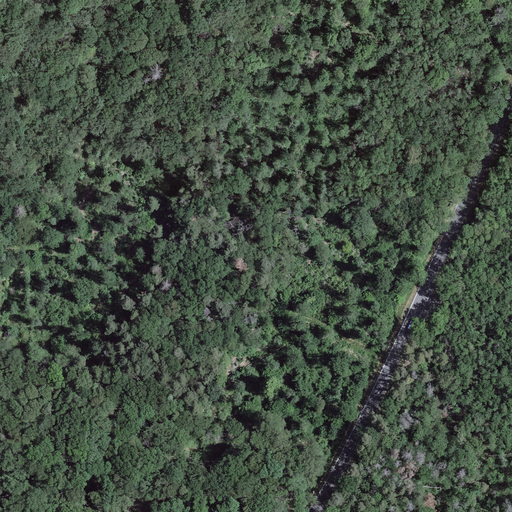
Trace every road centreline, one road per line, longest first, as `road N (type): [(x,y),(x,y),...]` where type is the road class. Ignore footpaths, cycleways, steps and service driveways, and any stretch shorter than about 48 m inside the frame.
road 1 (track): [(482,161),(360,101),(147,85),(0,52)]
road 2 (tertiary): [(511,93),(314,511)]
road 3 (track): [(367,410),(305,366),(259,311),(183,274),(158,264),(0,249)]
